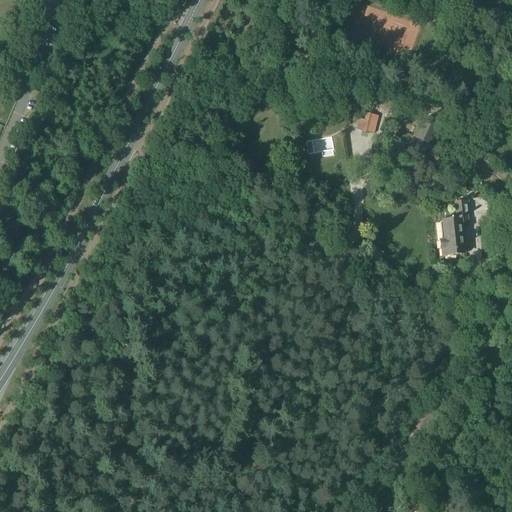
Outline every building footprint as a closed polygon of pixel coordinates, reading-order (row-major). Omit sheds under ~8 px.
[(356,130),(361,131),(361,133),(364,134),(369,135),(373,116),(368,115),(360,113),(356,130)] [(426,119),(416,139),(429,146),(433,139),(439,126),(426,119)] [(415,150),(409,160),(413,162),(419,152),(415,150)] [(426,169),(431,159),(420,153),(415,163),(426,169)] [(440,240),(441,251),(442,251),(442,258),(460,256),(465,255),(462,225),(469,225),(467,211),(469,211),(468,201),(454,203),(456,219),(442,221),(441,221),(443,240),(440,240)]
